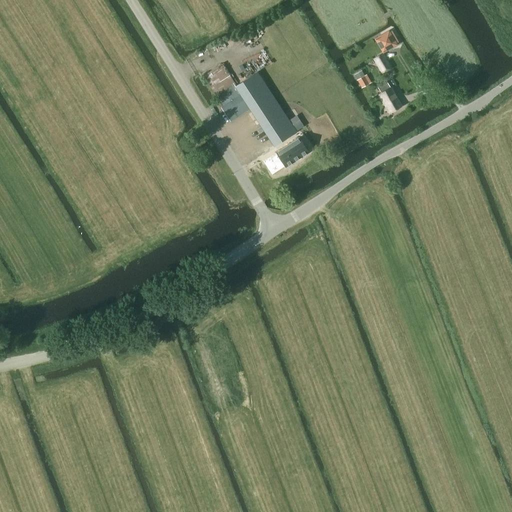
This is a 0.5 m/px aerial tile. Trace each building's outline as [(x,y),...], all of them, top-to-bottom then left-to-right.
[(398,43),(392,32),(388,33),(375,40),(383,53),(396,46),(395,45),(398,43)] [(373,59),(380,71),(389,66),(381,54),(373,59)] [(221,108),(231,120),(250,108),(236,86),(222,64),(204,76),(224,106),(221,108)] [(236,86),(250,108),(275,145),(296,131),(266,86),(270,83),(262,70),(236,86)] [(366,74),(357,80),(362,88),(371,82),(366,74)] [(379,87),(382,92),(379,94),(390,112),(390,113),(403,105),(402,105),(387,81),(379,87)] [(286,166),(308,152),(299,138),(277,152),(286,166)]
